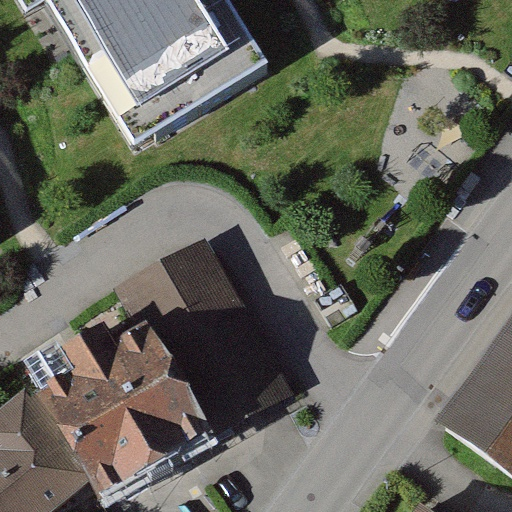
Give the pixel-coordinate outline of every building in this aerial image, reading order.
[(45,0),(51,9),(64,0),(66,0),(156,143),(268,73),(221,0),(45,0)] [(0,272),(22,259),(0,221),(0,272)] [(112,379),(78,399),(136,500),(309,402),(219,246),(140,291),(170,341),(158,348),(145,326),(98,353),(112,379)] [(511,346),(455,423),(511,465),(511,346)] [(21,455),(0,472),(0,511),(88,511),(119,487),(52,404),(9,439),(21,455)]
